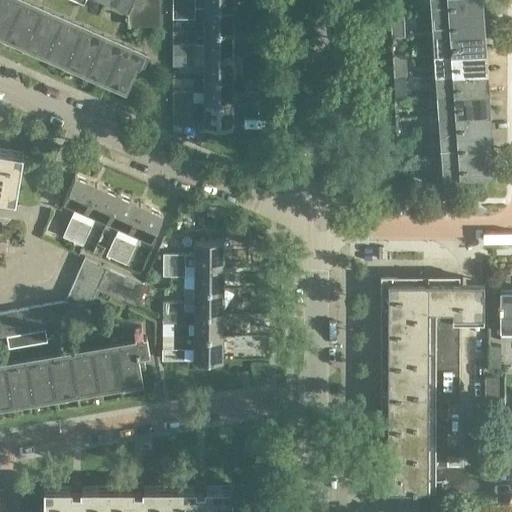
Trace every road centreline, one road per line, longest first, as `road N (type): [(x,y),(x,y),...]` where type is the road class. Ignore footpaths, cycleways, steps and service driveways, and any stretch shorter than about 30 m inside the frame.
road 1 (residential): [(0,88),(315,223)]
road 2 (residential): [(0,445),(315,394)]
road 3 (residential): [(315,223),(317,0)]
road 4 (unknown): [(470,230),(472,448)]
road 5 (residential): [(315,223),(511,230)]
road 6 (residential): [(315,394),(315,223)]
